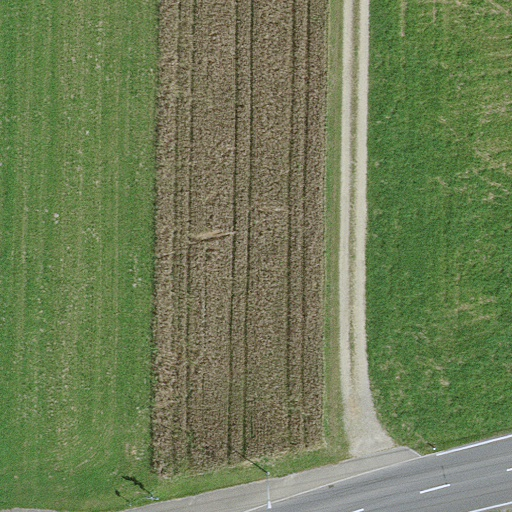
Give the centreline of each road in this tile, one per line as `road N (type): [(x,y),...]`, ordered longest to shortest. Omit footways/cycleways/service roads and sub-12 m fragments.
road 1 (track): [(367,0),(359,306),(366,399),(391,501)]
road 2 (primary): [(360,511),(511,471)]
